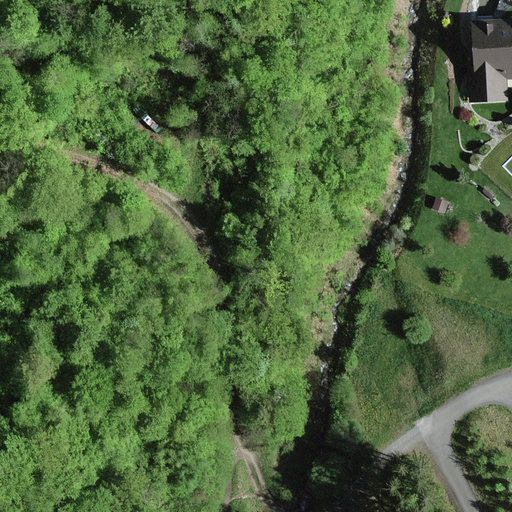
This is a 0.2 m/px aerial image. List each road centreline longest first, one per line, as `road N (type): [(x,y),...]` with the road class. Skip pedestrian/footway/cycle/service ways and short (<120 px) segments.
road 1 (track): [(267,497),(234,413),(216,273),(193,221),(85,155),(0,128)]
road 2 (residential): [(364,481),(430,424),(511,382)]
